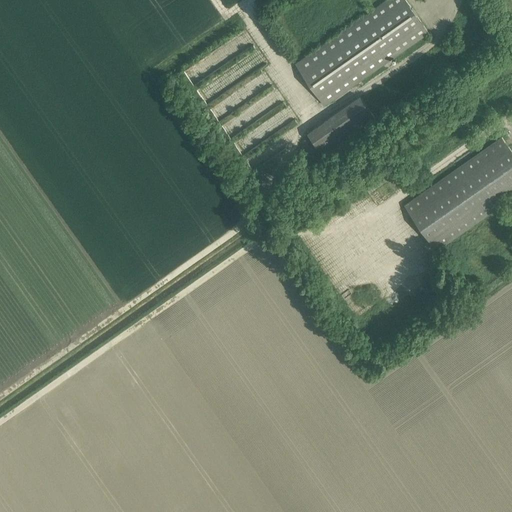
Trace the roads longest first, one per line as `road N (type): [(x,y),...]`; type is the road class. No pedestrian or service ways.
road 1 (track): [(264,236),(0,422)]
road 2 (track): [(252,219),(0,397)]
